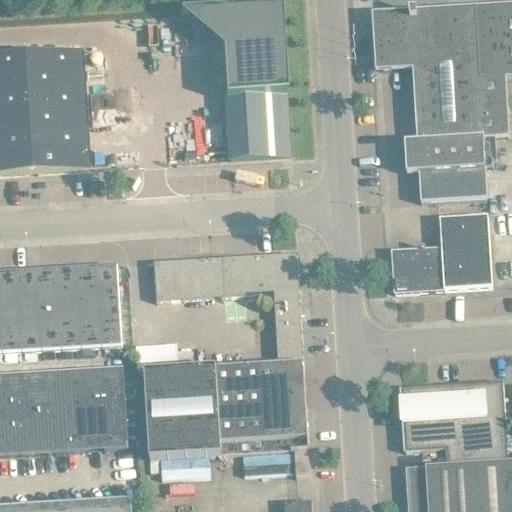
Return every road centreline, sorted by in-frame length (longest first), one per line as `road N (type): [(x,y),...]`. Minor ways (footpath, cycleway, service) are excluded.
road 1 (residential): [(0,225),(344,206)]
road 2 (unclassified): [(344,206),(331,0)]
road 3 (unclassified): [(363,511),(352,342)]
road 4 (residential): [(511,334),(352,342)]
road 5 (unclassified): [(352,342),(344,206)]
